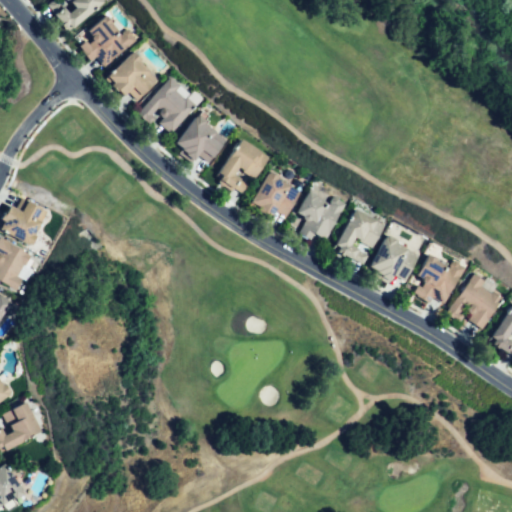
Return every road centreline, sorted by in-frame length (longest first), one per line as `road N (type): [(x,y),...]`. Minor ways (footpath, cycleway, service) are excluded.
road 1 (residential): [(511,388),(175,181),(7,0)]
road 2 (residential): [(71,73),(0,170)]
